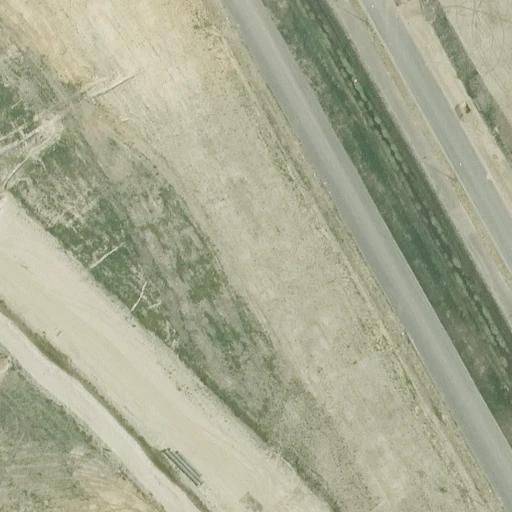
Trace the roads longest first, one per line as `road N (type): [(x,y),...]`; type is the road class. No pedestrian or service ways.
road 1 (unclassified): [(237,0),(511,493)]
road 2 (track): [(295,511),(0,221)]
road 3 (unclassified): [(377,0),(511,244)]
